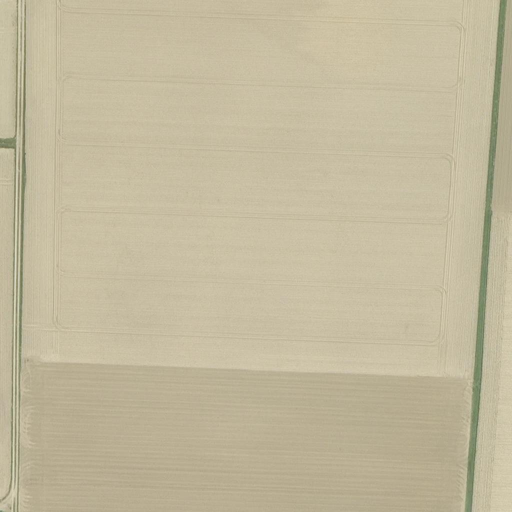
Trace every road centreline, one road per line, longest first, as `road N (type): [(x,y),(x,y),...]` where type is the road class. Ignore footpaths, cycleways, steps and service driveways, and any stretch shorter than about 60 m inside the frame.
road 1 (track): [(498,0),(468,511)]
road 2 (track): [(23,0),(16,503)]
